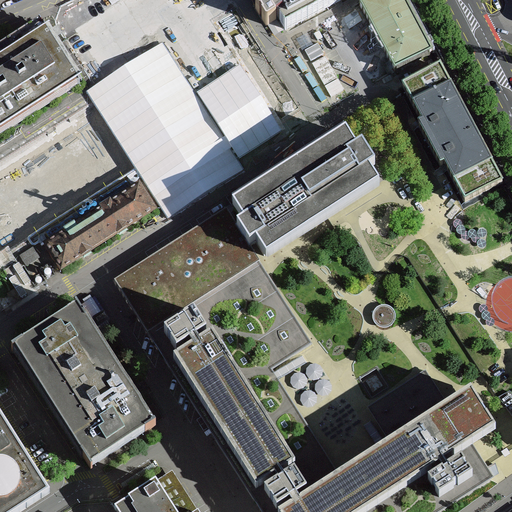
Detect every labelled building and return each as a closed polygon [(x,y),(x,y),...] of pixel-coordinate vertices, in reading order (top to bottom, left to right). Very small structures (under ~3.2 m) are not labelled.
[(245,153),(286,128),(206,3),(210,0),(123,0),(122,1),(145,38),(166,27),(245,153)] [(266,0),(267,1),(265,2),(264,1),(256,7),(255,8),(259,15),(260,14),(262,18),(262,19),(266,25),(267,26),(276,20),(276,19),(277,18),(285,30),(341,0),(266,0)] [(372,0),(359,7),(395,73),(396,72),(429,54),(432,53),(404,0),(372,0)] [(278,46),(320,111),(357,84),(317,21),(278,46)] [(40,25),(0,51),(0,132),(67,90),(66,89),(70,86),(71,87),(77,83),(61,57),(57,51),(55,49),(50,40),(57,36),(53,30),(46,34),(40,25)] [(403,86),(402,87),(422,124),(418,127),(441,168),(445,166),(465,204),(480,195),(482,199),(489,195),(487,192),(502,184),(479,140),(481,139),(465,109),(463,110),(440,67),(437,69),(429,54),(396,72),(403,86)] [(132,97),(160,140),(183,126),(155,82),(132,97)] [(236,226),(250,247),(256,243),(266,259),(276,253),(379,187),(369,171),(375,167),(362,146),(356,150),(346,134),(242,200),(232,206),(242,222),(236,226)] [(224,165),(211,144),(213,143),(212,142),(176,164),(195,189),(227,165),(226,164),(224,165)] [(55,259),(59,265),(58,265),(61,269),(65,267),(71,263),(74,261),(80,257),(81,256),(82,257),(91,251),(117,234),(127,228),(126,228),(128,227),(127,227),(134,223),(137,221),(136,221),(143,217),(146,215),(145,215),(152,211),(155,209),(153,207),(140,186),(139,184),(135,186),(130,190),(126,192),(121,196),(121,195),(118,198),(111,201),(110,202),(109,201),(100,207),(101,208),(99,209),(94,213),(90,215),(85,218),(82,220),(75,225),(75,224),(74,225),(74,224),(64,230),(65,231),(63,232),(58,236),(58,235),(54,238),(55,238),(49,241),(45,244),(47,248),(51,254),(54,259),(55,259)] [(258,259),(250,247),(236,226),(226,210),(121,277),(153,327),(193,301),(255,261),(258,259)] [(255,261),(193,301),(315,491),(336,477),(329,471),(327,468),(315,449),(271,369),(311,344),(261,276),(255,261)] [(105,316),(91,293),(76,306),(84,318),(85,320),(105,316)] [(281,511),(315,491),(193,301),(153,327),(160,338),(157,339),(168,357),(170,355),(174,360),(173,360),(256,490),(260,495),(257,497),(266,511),(270,511),(271,511),(270,511),(281,511)] [(86,322),(87,322),(85,320),(84,318),(76,306),(75,307),(76,309),(54,323),(51,318),(33,329),(37,334),(22,343),(11,350),(12,352),(15,350),(81,453),(80,453),(82,455),(83,457),(91,469),(92,468),(91,466),(145,432),(156,425),(154,423),(152,425),(148,419),(147,419),(144,415),(145,414),(86,322)] [(385,308),(384,308),(385,309),(376,314),(376,313),(375,316),(375,318),(376,320),(378,323),(381,325),(384,326),(383,325),(391,319),(392,320),(393,318),(393,316),(392,314),(391,312),(389,309),(387,308),(385,308)] [(390,442),(446,407),(425,371),(368,407),(390,442)] [(367,511),(468,448),(496,430),(494,428),(493,427),(494,427),(486,415),(486,416),(482,411),(483,410),(473,394),(472,395),(472,394),(471,391),(446,407),(390,442),(336,477),(315,491),(281,511),(367,511)] [(511,394),(510,392),(500,398),(511,414),(511,394)] [(0,511),(19,511),(49,494),(34,470),(31,472),(23,459),(25,457),(0,417),(0,511)] [(468,448),(367,511),(439,511),(482,484),(488,481),(490,479),(491,479),(490,478),(492,476),(493,476),(493,466),(494,465),(490,466),(482,470),(471,454),(468,448)] [(174,511),(170,505),(171,505),(170,503),(169,503),(163,495),(164,494),(155,481),(141,491),(130,499),(130,498),(128,499),(128,500),(114,509),(115,510),(116,510),(117,511),(174,511)]
